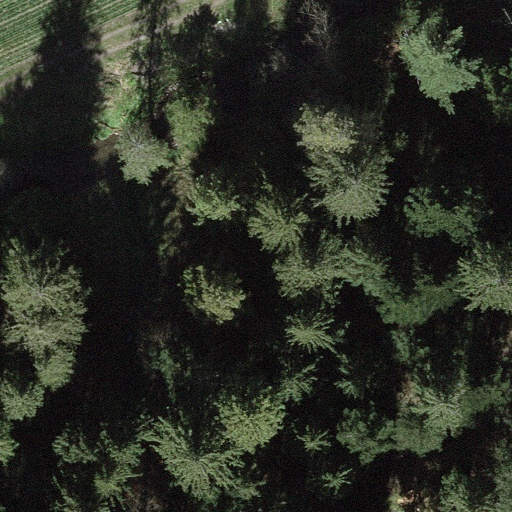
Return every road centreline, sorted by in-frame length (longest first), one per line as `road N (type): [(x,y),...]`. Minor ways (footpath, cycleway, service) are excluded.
road 1 (track): [(511,341),(322,511)]
road 2 (track): [(201,0),(0,95)]
